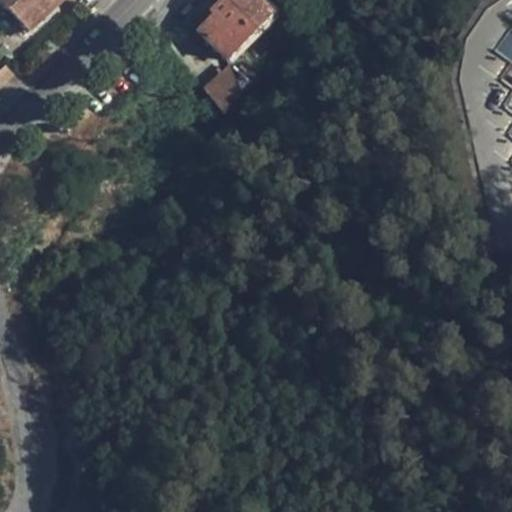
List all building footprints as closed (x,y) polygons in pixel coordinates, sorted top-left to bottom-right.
[(0,0),(0,4),(28,34),(64,0),(0,0)] [(223,64),(267,17),(248,0),(226,0),(208,19),(210,21),(195,38),(223,64)] [(0,60),(10,52),(3,44),(0,46),(0,60)] [(0,87),(13,75),(6,66),(0,71),(0,87)] [(226,71),(203,91),(223,115),(246,95),(226,71)]
